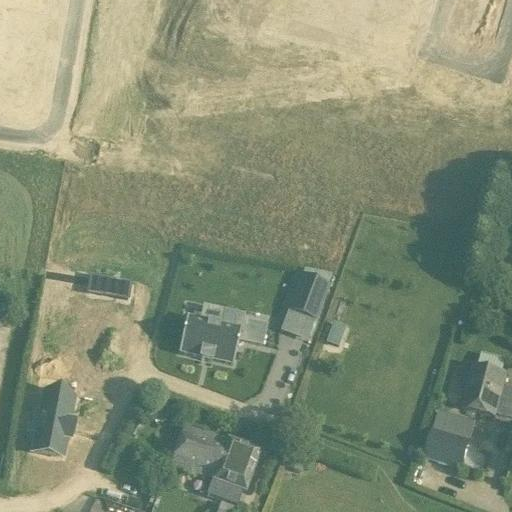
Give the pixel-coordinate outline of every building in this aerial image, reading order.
[(309,0),(264,0),(265,1),(305,14),(309,0)] [(324,18),(321,29),(332,33),(336,22),(324,18)] [(314,322),(327,289),(301,279),(288,312),(314,322)] [(115,284),(112,300),(127,302),(129,287),(115,284)] [(265,330),(242,325),(243,321),(222,316),(219,330),(185,322),(178,358),(199,363),(199,364),(210,367),(210,365),(232,370),(237,345),(261,350),(265,330)] [(505,379),(473,370),(462,411),(494,420),(495,416),(511,420),(511,390),(503,388),(505,379)] [(36,435),(32,454),(62,460),(65,441),(69,442),(72,425),(68,425),(73,401),(43,396),(39,415),(35,414),(31,435),(36,435)] [(168,416),(161,401),(145,408),(152,423),(157,420),(160,426),(165,423),(163,418),(168,416)] [(457,440),(462,423),(439,416),(426,461),(460,471),(468,443),(457,440)] [(184,430),(171,468),(212,481),(206,498),(236,508),(241,493),(245,494),(259,454),(227,443),(226,444),(184,430)] [(285,470),(300,476),(306,459),(292,453),(285,470)]
